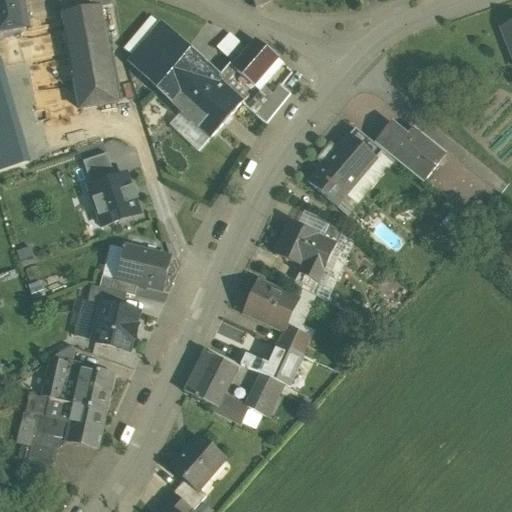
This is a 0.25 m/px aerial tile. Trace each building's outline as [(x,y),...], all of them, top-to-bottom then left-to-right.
[(19,0),(0,0),(0,34),(25,30),(20,1),(19,0)] [(251,0),(255,9),(275,0),(251,0)] [(99,8),(62,15),(65,31),(64,31),(73,76),(76,95),(77,95),(80,111),(113,105),(99,8)] [(197,58),(161,25),(129,63),(173,105),(206,70),(195,60),(197,58)] [(511,26),(502,30),(511,54),(511,26)] [(64,31),(25,38),(34,84),(73,76),(64,31)] [(230,38),(216,54),(230,66),(231,67),(245,51),(230,38)] [(233,69),(232,69),(236,73),(254,88),(278,60),(255,42),(233,69)] [(231,67),(230,66),(218,81),(242,104),(248,97),(229,81),(236,73),(232,69),(233,69),(231,67)] [(0,67),(0,169),(28,162),(0,67)] [(206,70),(173,105),(183,114),(210,140),(242,104),(218,81),(206,70)] [(269,100),(256,117),(266,126),(290,95),(280,87),(273,95),(269,100)] [(273,95),(264,87),(260,92),(269,100),(273,95)] [(76,95),(37,102),(40,119),(80,111),(77,95),(76,95)] [(198,153),(210,140),(183,114),(171,127),(198,153)] [(414,130),(405,140),(390,127),(375,145),(424,184),(446,156),(414,130)] [(356,131),(341,148),(359,164),(375,146),(356,131)] [(338,151),(331,145),(317,161),(324,167),(338,179),(350,165),(351,163),(338,151)] [(375,146),(359,164),(341,148),(338,151),(351,163),(350,165),(363,176),(383,153),(375,146)] [(93,188),(116,180),(107,154),(85,162),(93,188)] [(350,165),(338,179),(324,167),(309,185),(335,208),(346,195),(351,200),(362,186),(357,182),(363,176),(350,165)] [(91,189),(104,228),(140,216),(127,177),(116,180),(93,188),(91,189)] [(318,236),(289,224),(274,256),(303,269),(304,269),(305,268),(318,238),(319,237),(318,236)] [(346,239),(327,225),(318,236),(319,237),(318,238),(337,246),(336,248),(339,249),(346,239)] [(318,238),(305,268),(323,276),(336,248),(337,246),(318,238)] [(170,259),(125,248),(125,249),(123,249),(123,250),(124,251),(117,281),(162,292),(170,259)] [(303,269),(294,285),(315,297),(322,286),(319,284),(323,276),(305,268),(304,269),(303,269)] [(117,281),(102,277),(99,289),(126,295),(134,297),(137,286),(117,281)] [(257,284),(244,312),(285,330),(297,303),(257,284)] [(99,289),(92,287),(88,303),(101,306),(102,304),(123,309),(126,295),(99,289)] [(123,309),(102,304),(101,306),(92,343),(129,352),(132,340),(134,340),(138,326),(136,325),(139,313),(123,309)] [(310,341),(288,331),(280,347),(303,357),(310,341)] [(280,347),(278,346),(263,376),(264,376),(283,385),(288,387),(295,371),(296,372),(303,357),(280,347)] [(71,349),(51,361),(67,365),(70,365),(74,350),(71,349)] [(205,355),(185,393),(214,407),(214,408),(235,368),(234,368),(205,355)] [(67,365),(51,361),(47,376),(64,380),(67,365)] [(70,365),(67,365),(64,380),(62,388),(71,391),(78,392),(83,368),(70,365)] [(114,376),(83,368),(78,392),(75,406),(106,413),(114,376)] [(254,372),(247,369),(244,373),(252,377),(254,372)] [(64,380),(47,376),(42,399),(68,405),(71,391),(62,388),(64,380)] [(264,376),(248,409),(273,422),(284,399),(283,398),(285,394),(280,391),(283,385),(264,376)] [(288,387),(283,385),(280,391),(285,394),(288,387)] [(42,399),(30,396),(25,415),(37,418),(34,432),(38,434),(59,439),(66,441),(75,406),(68,405),(42,399)] [(106,413),(75,406),(66,441),(66,442),(97,449),(106,413)] [(245,416),(225,406),(220,416),(240,426),(245,416)] [(37,418),(25,415),(20,433),(32,439),(34,432),(37,418)] [(59,439),(38,434),(34,432),(32,439),(34,440),(33,445),(56,450),(59,439)] [(199,439),(181,461),(179,459),(171,468),(185,481),(198,492),(199,491),(207,482),(204,479),(222,459),(199,439)] [(56,450),(33,445),(25,477),(48,482),(56,450)] [(198,492),(185,481),(173,495),(192,511),(193,511),(207,498),(199,491),(198,492)] [(192,511),(173,495),(164,504),(168,508),(169,507),(169,506),(175,511),(192,511)]
